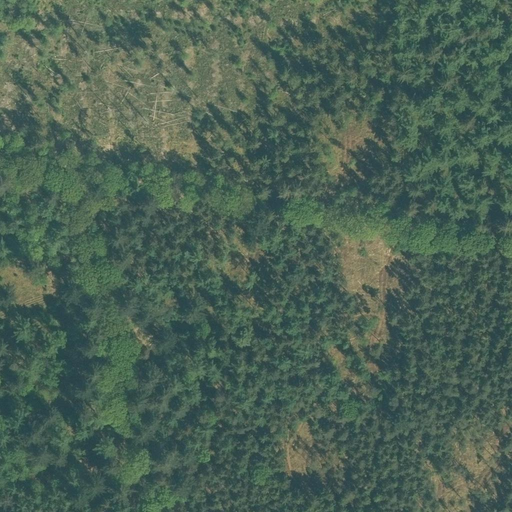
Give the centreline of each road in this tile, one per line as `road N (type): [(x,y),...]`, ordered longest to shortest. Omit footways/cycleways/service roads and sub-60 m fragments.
road 1 (track): [(511,239),(0,157)]
road 2 (track): [(77,167),(117,385)]
road 3 (track): [(141,511),(117,385)]
